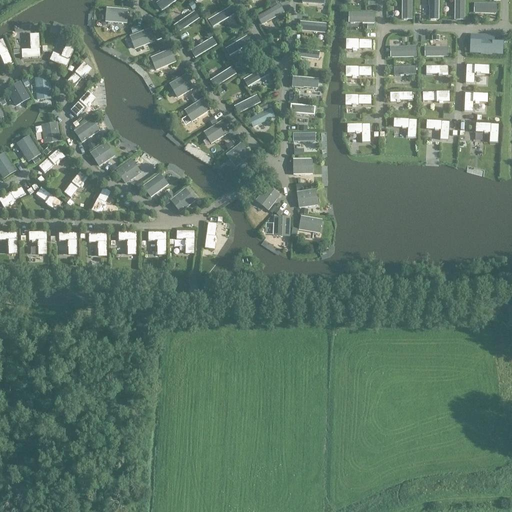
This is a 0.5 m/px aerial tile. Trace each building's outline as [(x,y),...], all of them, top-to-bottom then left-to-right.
[(161,0),(156,3),(162,11),(178,0),(161,0)] [(402,0),(403,20),(412,20),(411,0),(402,0)] [(429,0),(430,20),(439,20),(439,0),(429,0)] [(454,0),(455,21),(464,21),(464,0),(454,0)] [(475,14),(496,15),(497,5),(475,4),(475,14)] [(279,5),(258,19),(263,26),(284,13),(279,5)] [(231,8),(208,21),(213,29),(235,16),(231,8)] [(106,22),(126,24),(127,11),(107,9),(106,22)] [(211,17),(207,11),(202,14),(206,21),(211,17)] [(195,12),(174,27),(179,34),(200,20),(195,12)] [(348,23),(374,24),(375,13),(349,13),(348,23)] [(300,23),(300,31),(326,33),(327,25),(300,23)] [(134,50),(154,42),(149,30),(130,38),(134,50)] [(206,34),(210,40),(215,37),(211,31),(206,34)] [(33,49),(22,50),(23,59),(43,58),(41,35),(32,36),(33,49)] [(479,35),(479,36),(479,41),(470,41),(469,53),(480,53),(480,54),(492,55),(492,54),(503,55),(503,43),(494,42),(495,36),(479,35)] [(247,37),(225,49),(229,57),(252,45),(247,37)] [(213,38),(191,51),(195,59),(217,46),(213,38)] [(0,41),(0,53),(6,66),(13,63),(3,40),(0,41)] [(346,50),(371,49),(371,40),(346,40),(346,50)] [(66,69),(75,48),(67,45),(64,52),(63,51),(61,55),(62,56),(62,57),(52,53),(49,61),(66,69)] [(390,58),(416,58),(416,47),(390,48),(390,58)] [(425,57),(447,58),(447,48),(426,48),(425,57)] [(298,50),(297,58),(320,61),(321,52),(298,50)] [(156,71),(174,63),(169,51),(151,59),(156,71)] [(84,64),(67,82),(74,88),(90,70),(84,64)] [(466,66),(465,83),(474,84),(474,75),(476,75),(476,76),(480,76),(480,75),(489,75),(489,66),(466,66)] [(266,67),(244,80),(248,88),(270,75),(266,67)] [(347,77),(372,77),(372,67),(346,68),(347,77)] [(395,76),(417,77),(417,67),(395,67),(395,76)] [(427,76),(448,77),(448,67),(427,67),(427,76)] [(232,68),(210,81),(214,88),(236,76),(232,68)] [(180,78),(177,73),(171,76),(173,81),(180,78)] [(170,85),(178,98),(193,89),(186,76),(170,85)] [(292,78),(291,87),(318,89),(319,80),(292,78)] [(36,80),(38,100),(51,99),(49,79),(36,80)] [(20,83),(7,91),(16,106),(29,99),(20,83)] [(87,92),(70,110),(77,116),(93,98),(87,92)] [(423,103),(445,103),(445,94),(424,93),(423,103)] [(392,103),(413,104),(414,94),(392,94),(392,103)] [(465,94),(464,111),(473,112),(473,103),(474,103),(474,104),(479,104),(479,103),(487,103),(488,94),(465,94)] [(257,96),(234,107),(238,115),(261,104),(257,96)] [(346,106),(371,105),(371,96),(346,96),(346,106)] [(191,123),(209,112),(201,100),(184,112),(191,123)] [(269,109),(267,104),(260,107),(262,112),(269,109)] [(292,105),(291,114),(314,116),(315,108),(292,105)] [(272,109),(249,119),(253,127),(276,117),(272,109)] [(217,123),(214,117),(209,120),(212,126),(217,123)] [(92,120),(74,132),(82,143),(100,131),(92,120)] [(407,138),(416,139),(417,121),(394,120),(393,128),(402,129),(402,130),(406,130),(406,129),(408,129),(407,138)] [(440,140),(449,140),(449,123),(426,121),(426,130),(435,131),(434,131),(439,132),(439,131),(440,131),(440,140)] [(210,145),(228,134),(221,123),(204,134),(210,145)] [(44,144),(60,142),(57,124),(42,126),(44,144)] [(489,143),(498,143),(499,125),(476,124),(475,133),(484,133),(484,134),(488,134),(490,134),(489,143)] [(361,143),(370,143),(370,125),(347,125),(347,134),(356,134),(356,135),(360,135),(360,134),(361,134),(361,143)] [(293,135),(293,143),(316,142),(316,134),(293,135)] [(28,137),(16,144),(28,163),(32,161),(37,158),(41,156),(28,137)] [(234,147),(231,142),(225,146),(228,151),(234,147)] [(96,147),(93,143),(87,146),(91,151),(96,147)] [(92,154),(100,166),(114,156),(106,144),(92,154)] [(227,157),(236,168),(250,157),(241,146),(227,157)] [(47,156),(51,152),(48,148),(43,153),(46,156),(47,156)] [(65,159),(58,151),(39,167),(45,174),(54,166),(55,168),(65,159)] [(4,153),(0,155),(0,174),(3,180),(16,173),(4,153)] [(294,176),(312,175),(312,161),(294,161),(294,176)] [(126,184),(140,174),(132,162),(117,172),(126,184)] [(117,169),(114,164),(108,168),(111,172),(117,169)] [(254,165),(249,168),(253,174),(258,170),(254,165)] [(88,179),(79,173),(65,194),(72,199),(79,189),(80,190),(88,179)] [(143,187),(151,198),(168,185),(160,175),(143,187)] [(144,184),(141,181),(135,185),(138,189),(144,184)] [(21,187),(0,198),(0,202),(4,209),(15,203),(14,201),(25,195),(21,187)] [(279,197),(268,188),(257,202),(268,211),(279,197)] [(55,214),(61,205),(41,189),(36,196),(45,204),(44,205),(55,214)] [(103,189),(92,212),(102,217),(107,205),(106,204),(111,193),(103,189)] [(185,190),(171,201),(180,213),(194,202),(185,190)] [(315,191),(297,194),(299,208),(317,206),(315,191)] [(165,196),(169,200),(174,196),(171,192),(165,196)] [(164,207),(170,203),(167,199),(161,203),(164,207)] [(274,213),(279,217),(282,213),(277,208),(274,213)] [(275,218),(274,236),(289,237),(290,219),(275,218)] [(320,234),(322,221),(301,218),(299,230),(320,234)] [(208,224),(205,250),(214,251),(217,225),(208,224)] [(17,233),(0,232),(0,240),(8,241),(9,243),(8,243),(8,247),(9,247),(9,255),(17,255),(17,240),(17,233)] [(195,232),(178,232),(177,232),(176,241),(178,241),(187,242),(186,244),(185,244),(185,246),(186,246),(186,254),(194,254),(195,232)] [(47,233),(29,233),(29,241),(38,241),(38,244),(38,248),(38,256),(47,256),(47,240),(47,233)] [(77,233),(59,234),(59,235),(59,242),(68,242),(68,244),(68,249),(68,256),(77,256),(77,241),(77,233)] [(136,233),(119,233),(119,238),(119,241),(128,241),(128,242),(128,244),(127,244),(127,248),(128,248),(128,256),(136,256),(136,241),(136,233)] [(166,234),(148,233),(148,237),(148,242),(157,242),(157,244),(157,248),(157,256),(166,256),(166,241),(166,234)] [(107,235),(89,235),(89,243),(98,243),(98,245),(98,250),(98,258),(107,258),(107,243),(107,242),(107,235)]
